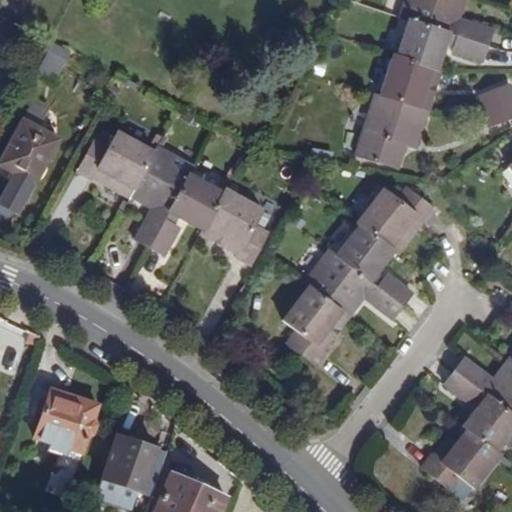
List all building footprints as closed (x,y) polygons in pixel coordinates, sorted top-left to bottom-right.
[(410,0),(404,23),(414,26),(448,38),(462,42),(491,51),(496,35),(476,28),(475,31),(458,25),(460,18),(464,19),(469,1),(465,0),(410,0)] [(448,38),(414,26),(402,63),(442,77),(452,51),(445,48),(448,38)] [(457,57),(486,66),(491,51),(462,42),(457,57)] [(79,70),(62,60),(50,84),(67,93),(79,70)] [(402,63),(398,62),(386,102),(387,103),(433,117),(446,77),(445,77),(442,77),(402,63)] [(511,94),(487,105),(491,117),(511,108),(511,94)] [(433,117),(387,103),(386,102),(374,139),(369,138),(362,162),(404,176),(413,153),(408,151),(409,146),(423,149),(433,117)] [(498,133),(511,127),(511,108),(491,117),(498,133)] [(71,147),(37,128),(13,171),(29,179),(13,209),(31,219),(71,147)] [(97,186),(133,206),(157,163),(121,142),(112,157),(99,151),(82,181),(95,189),(97,186)] [(195,177),(160,157),(157,163),(133,206),(150,215),(152,211),(158,214),(149,230),(146,231),(136,249),(151,257),(166,231),(173,217),(190,186),(195,177)] [(183,223),(180,228),(204,241),(225,204),(190,186),(173,217),(183,223)] [(384,193),(360,226),(363,229),(398,255),(401,256),(425,224),(428,226),(437,213),(409,192),(399,205),(384,193)] [(264,222),(226,202),(225,204),(204,241),(202,245),(240,266),(238,270),(252,277),(269,246),(255,238),(264,222)] [(398,255),(363,229),(339,261),(369,283),(373,276),(379,279),(398,255)] [(164,265),(179,238),(166,231),(151,257),(164,265)] [(384,294),(369,283),(339,261),(332,255),(307,288),(312,292),(352,322),(362,310),(359,307),(364,301),(381,314),(379,316),(395,327),(406,312),(384,294)] [(415,300),(392,283),(384,294),(406,312),(415,300)] [(326,357),(335,345),(352,322),(312,292),(286,327),(301,338),(292,350),(320,372),(329,360),(326,357)] [(511,369),(503,382),(506,385),(502,390),(487,379),(488,376),(473,364),(462,378),(485,396),(499,407),(511,416),(511,369)] [(452,391),(476,409),(485,396),(462,378),(452,391)] [(99,409),(104,395),(55,379),(40,424),(68,434),(62,451),(83,459),(94,427),(103,430),(109,413),(99,409)] [(486,410),(470,433),(503,459),(511,447),(511,416),(499,407),(493,415),(486,410)] [(150,475),(162,440),(121,426),(102,484),(100,489),(136,502),(143,484),(146,485),(150,475)] [(478,494),(504,460),(503,459),(470,433),(466,430),(439,464),(437,463),(428,474),(457,496),(465,485),(478,494)] [(217,511),(222,498),(169,479),(158,511),(217,511)]
